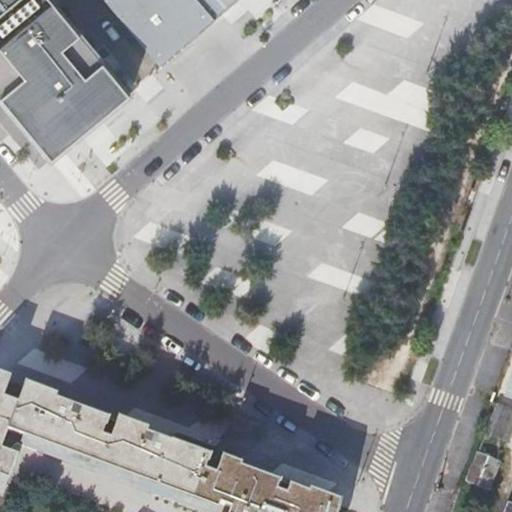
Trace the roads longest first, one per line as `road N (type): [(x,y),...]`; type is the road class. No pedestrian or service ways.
road 1 (residential): [(63,246),(417,479)]
road 2 (residential): [(338,0),(63,246)]
road 3 (secondary): [(417,479),(511,217)]
